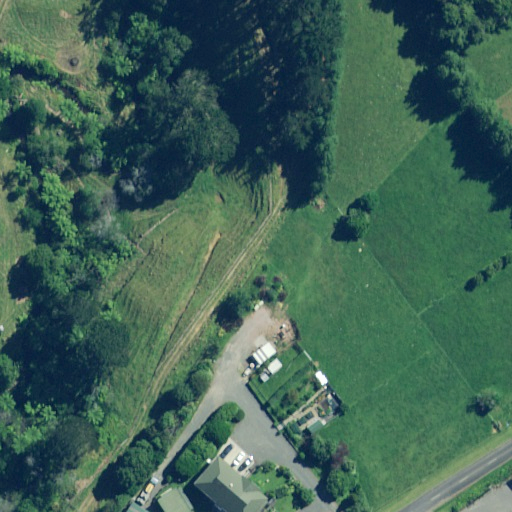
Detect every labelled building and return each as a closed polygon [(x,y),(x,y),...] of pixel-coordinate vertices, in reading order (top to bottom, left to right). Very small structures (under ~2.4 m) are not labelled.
[(18,258),(7,256),(5,271),(16,273),(18,258)] [(277,351),(270,341),(254,353),(261,363),(277,351)] [(284,365),(278,358),(268,366),(273,373),(284,365)] [(259,511),(272,498),(224,454),(198,482),(231,511),(259,511)] [(195,511),(180,487),(160,499),(167,511),(195,511)] [(151,511),(136,501),(129,511),(151,511)]
